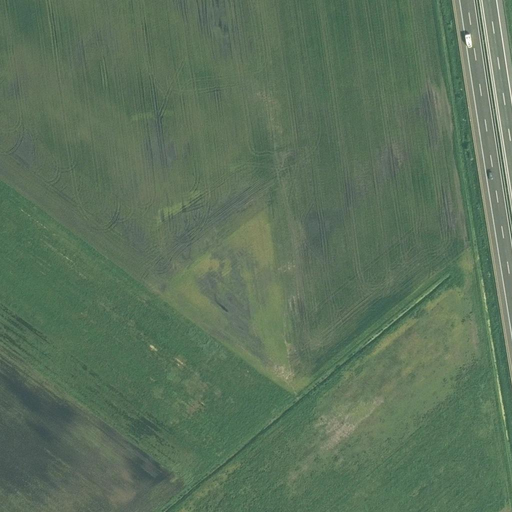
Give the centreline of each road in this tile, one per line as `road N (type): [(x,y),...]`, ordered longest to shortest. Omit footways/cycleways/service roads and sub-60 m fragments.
road 1 (motorway): [(466,0),(511,294)]
road 2 (motorway): [(511,152),(489,0)]
